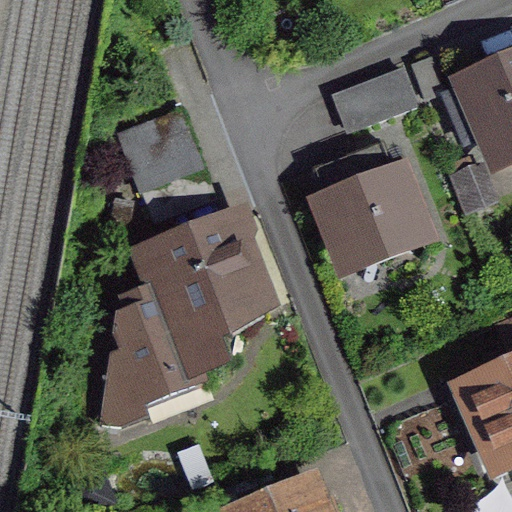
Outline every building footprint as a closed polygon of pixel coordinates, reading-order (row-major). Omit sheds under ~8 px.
[(511,61),(455,86),(497,182),(511,175),(511,61)] [(407,165),(309,205),(346,293),(443,253),(407,165)] [(260,205),(135,249),(154,301),(113,315),(135,376),(166,365),(178,397),(232,378),(218,340),(298,311),(260,205)] [(511,363),(458,388),(500,480),(511,474),(511,363)] [(336,511),(322,479),(241,511),(336,511)]
